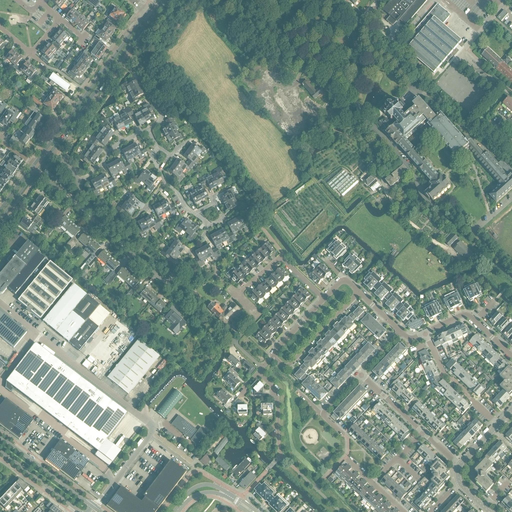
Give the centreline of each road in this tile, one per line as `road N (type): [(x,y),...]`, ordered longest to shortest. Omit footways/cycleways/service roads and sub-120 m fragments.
road 1 (residential): [(209,225),(166,284),(90,215),(78,182)]
road 2 (unclassified): [(151,432),(155,427),(0,304)]
road 3 (secondary): [(147,11),(43,147)]
road 4 (secondary): [(51,153),(153,16)]
road 5 (residential): [(273,356),(288,364),(358,291)]
